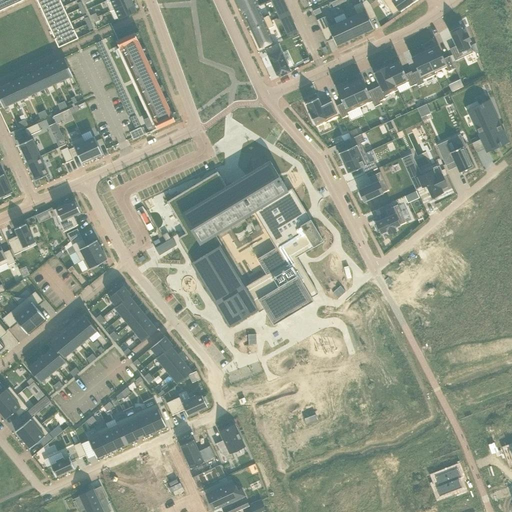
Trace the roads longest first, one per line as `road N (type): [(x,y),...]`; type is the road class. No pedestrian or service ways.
road 1 (residential): [(149,0),(197,129),(86,180)]
road 2 (residential): [(167,434),(220,408),(215,374),(127,265)]
road 3 (residential): [(0,437),(44,491),(167,434)]
road 4 (residential): [(264,97),(316,161),(372,270)]
road 5 (residential): [(264,97),(438,10)]
road 6 (unknown): [(372,270),(215,374)]
road 7 (unknown): [(197,129),(201,155),(125,193),(142,236),(121,253)]
road 8 (residential): [(508,156),(372,270)]
road 9 (residential): [(127,265),(0,368)]
road 10 (residential): [(33,0),(56,54),(0,81)]
